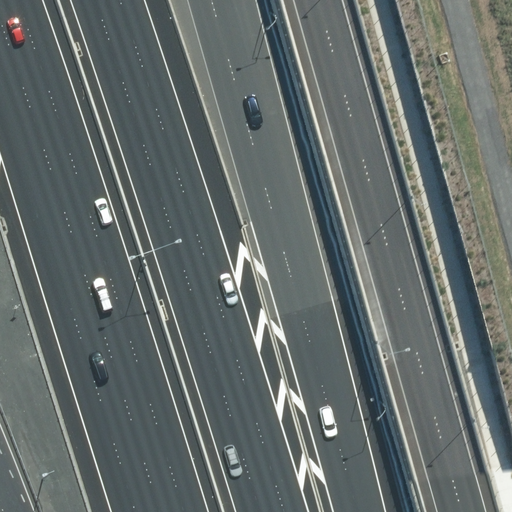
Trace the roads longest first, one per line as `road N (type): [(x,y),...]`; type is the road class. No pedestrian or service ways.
road 1 (motorway): [(115,0),(281,511)]
road 2 (motorway): [(174,511),(0,5)]
road 3 (motorway): [(217,0),(373,511)]
road 4 (track): [(455,0),(511,232)]
